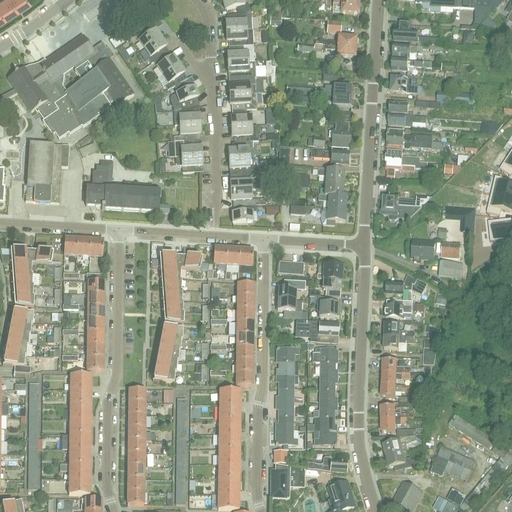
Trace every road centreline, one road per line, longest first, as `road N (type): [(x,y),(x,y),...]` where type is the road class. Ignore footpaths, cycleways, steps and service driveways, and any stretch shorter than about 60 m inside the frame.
road 1 (residential): [(112,511),(106,412),(116,371),(119,231)]
road 2 (residential): [(262,511),(264,240)]
road 3 (residential): [(376,511),(359,454),(365,246)]
road 4 (residential): [(365,246),(378,0)]
road 5 (residential): [(213,237),(215,81)]
